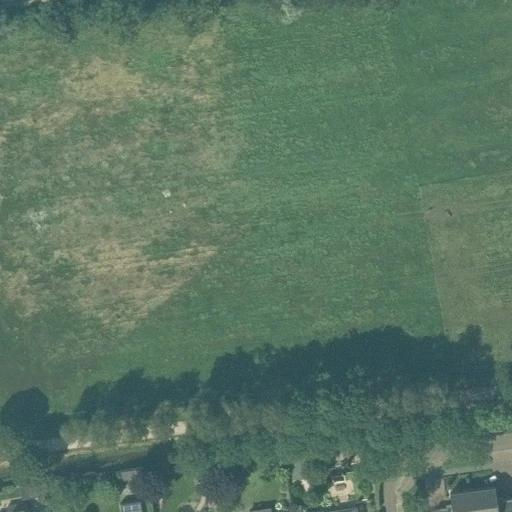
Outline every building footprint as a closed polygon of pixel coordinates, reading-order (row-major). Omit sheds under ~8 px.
[(291,458),(294,479),(311,477),(309,456),(307,456),(307,454),(292,456),(293,458),(291,458)] [(194,461),(197,480),(214,478),(211,459),(194,461)] [(146,488),(143,467),(121,470),(122,480),(135,478),(136,489),(146,488)] [(495,487),(472,490),(474,511),(511,511),(511,498),(497,501),(495,487)] [(474,511),(472,490),(450,493),(452,507),(435,509),(435,511),(474,511)] [(141,511),(140,501),(120,504),(120,511),(141,511)]
